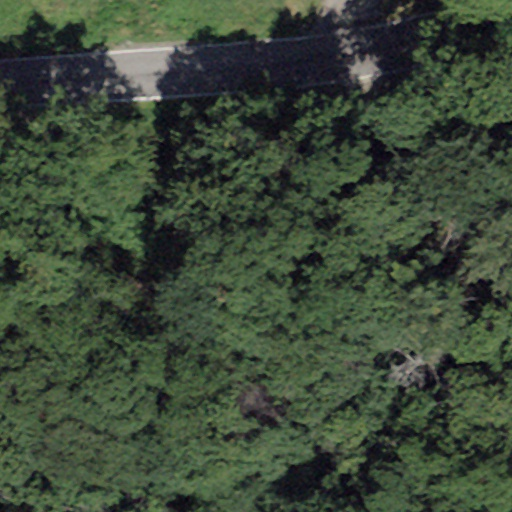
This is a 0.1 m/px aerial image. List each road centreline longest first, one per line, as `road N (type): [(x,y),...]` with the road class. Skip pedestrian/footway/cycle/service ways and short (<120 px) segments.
road 1 (tertiary): [(0,81),(316,60)]
road 2 (tertiary): [(316,60),(511,11)]
